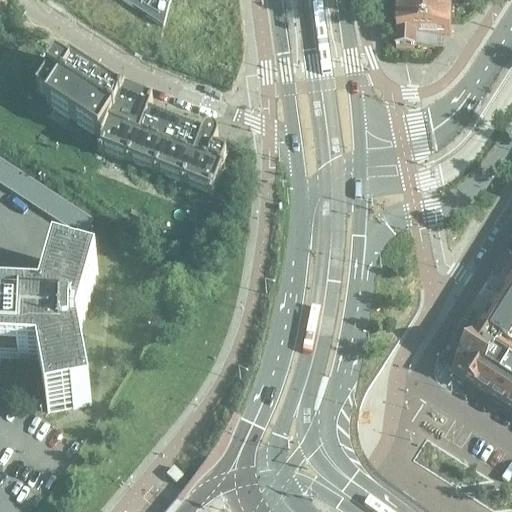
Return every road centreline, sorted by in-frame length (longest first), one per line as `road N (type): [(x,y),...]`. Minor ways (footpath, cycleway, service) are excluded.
road 1 (unclassified): [(6,0),(129,72),(294,148)]
road 2 (residential): [(511,444),(419,385),(511,236)]
road 3 (tertiary): [(359,284),(385,230),(463,197),(511,134)]
road 4 (secondary): [(297,201),(291,289),(272,364)]
road 5 (tertiary): [(272,364),(192,505)]
road 6 (tertiary): [(480,80),(439,139),(359,160)]
road 7 (secondary): [(279,0),(294,148)]
road 8 (secondary): [(480,80),(433,117),(382,118),(355,103)]
road 9 (secondary): [(325,419),(346,361),(359,284)]
road 10 (secondary): [(359,284),(359,160)]
road 11 (secondary): [(272,364),(245,484)]
road 12 (secondary): [(398,511),(338,459),(325,419)]
